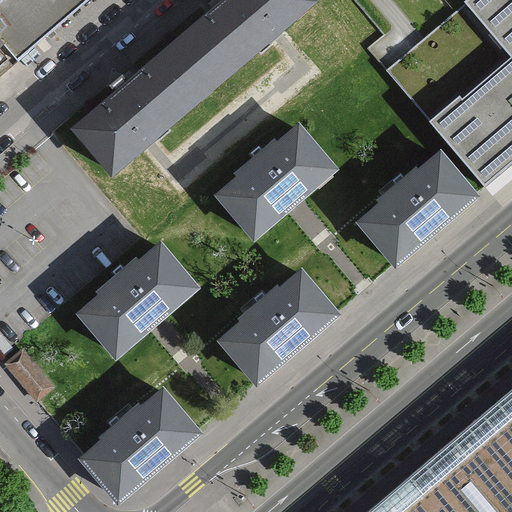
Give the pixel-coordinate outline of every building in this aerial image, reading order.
[(0,0),(0,44),(7,53),(18,66),(92,5),(98,0),(0,0)] [(120,94),(71,135),(110,182),(317,9),(309,0),(232,0),(228,3),(120,94)] [(511,0),(475,0),(467,7),(432,37),(390,72),(439,130),(491,193),(511,175),(511,0)] [(337,178),(297,132),(214,202),(253,248),(337,178)] [(477,204),(438,158),(354,228),(394,275),(477,204)] [(198,295),(159,248),(75,319),(115,365),(198,295)] [(341,323),(302,277),(218,347),(258,394),(341,323)] [(19,350),(3,363),(24,388),(40,375),(19,350)] [(52,389),(40,375),(24,388),(37,402),(52,389)] [(511,511),(511,377),(352,511),(511,511)] [(201,440),(162,393),(78,464),(118,510),(201,440)]
